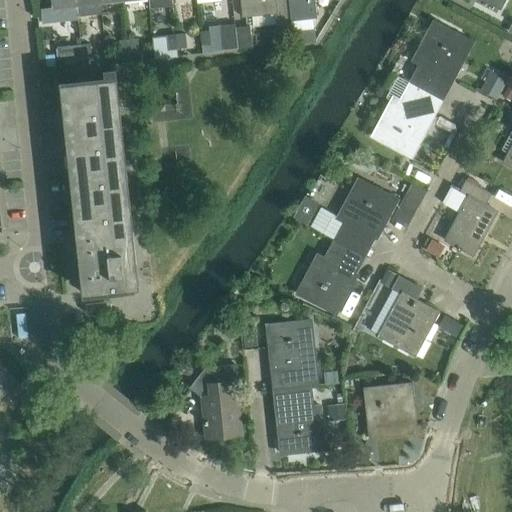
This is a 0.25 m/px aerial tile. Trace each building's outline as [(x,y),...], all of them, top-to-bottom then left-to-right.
[(51,0),(52,8),(53,11),(74,9),(74,5),(76,5),(75,0),(51,0)] [(150,0),(151,8),(172,6),(171,0),(150,0)] [(276,24),(288,22),(285,0),(240,0),(242,17),(275,14),(276,24)] [(289,0),(291,19),(316,16),(314,0),(289,0)] [(484,0),(499,8),(503,0),(484,0)] [(411,83),(420,88),(425,79),(432,82),(437,73),(452,81),(472,43),(434,22),(414,60),(421,64),(411,83)] [(238,48),(236,27),(235,24),(221,25),(223,49),(238,48)] [(250,25),(236,27),(238,48),(252,46),(250,25)] [(200,31),(201,45),(202,53),(212,52),(209,30),(200,31)] [(176,34),(178,48),(187,47),(185,33),(176,34)] [(178,48),(176,34),(167,35),(168,49),(178,48)] [(128,39),(130,53),(139,52),(137,38),(128,39)] [(119,40),(120,55),(121,62),(131,60),(130,53),(128,39),(119,40)] [(81,44),(82,58),(91,57),(90,43),(81,44)] [(82,58),(81,44),(57,47),(58,61),(82,58)] [(134,239),(116,70),(106,72),(107,80),(60,85),(82,293),(134,288),(129,240),(134,239)] [(491,72),(481,90),(496,99),(506,80),(491,72)] [(415,97),(420,88),(411,83),(400,101),(394,98),(373,136),(411,157),(432,118),(417,110),(422,100),(415,97)] [(511,88),(508,86),(503,97),(510,101),(511,97),(511,88)] [(359,179),(338,218),(334,215),(324,233),(345,244),(349,235),(356,239),(362,229),(376,237),(397,200),(359,179)] [(473,254),(497,211),(485,204),(490,193),(466,180),(460,191),(469,196),(445,239),(456,245),(455,247),(460,250),(461,248),(473,254)] [(411,184),(401,202),(416,210),(426,192),(411,184)] [(345,244),(324,233),(324,234),(335,240),(326,258),(318,254),(298,292),(336,313),(356,274),(342,266),(347,256),(340,253),(345,244)] [(432,240),(426,252),(436,257),(442,246),(432,240)] [(387,270),(381,280),(391,286),(397,275),(387,270)] [(393,288),(370,330),(379,335),(414,354),(434,318),(415,307),(417,303),(415,301),(422,289),(399,277),(393,288)] [(446,315),(441,327),(459,334),(464,322),(446,315)] [(275,388),(310,385),(317,384),(311,321),(268,325),(272,368),(290,366),(291,376),(274,378),(275,388)] [(255,327),(242,329),(244,347),(257,345),(255,327)] [(0,397),(25,379),(16,366),(5,355),(0,350),(0,397)] [(240,434),(235,380),(233,364),(204,368),(189,388),(202,397),(206,437),(240,434)] [(410,400),(413,400),(412,382),(363,386),(368,435),(413,430),(410,400)] [(312,406),(310,385),(275,388),(281,453),(323,449),(319,405),(312,406)] [(345,403),(327,405),(329,420),(347,419),(345,403)]
